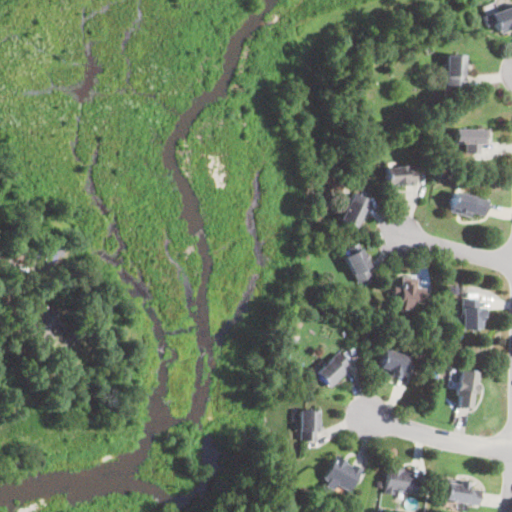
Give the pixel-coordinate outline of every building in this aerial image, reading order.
[(511,30),(510,31),(501,35),(499,31),(496,32),(490,15),(511,6),(511,30)] [(466,64),(466,69),(462,69),(462,76),(464,76),(463,86),(445,86),(445,55),(463,56),(462,63),(466,64)] [(380,130),(371,134),(369,126),(378,123),(380,130)] [(483,130),(487,130),(487,144),(479,144),(479,155),(465,154),(465,144),(453,144),(454,130),(474,130),(477,129),(480,129),(483,130)] [(405,166),(414,166),(415,186),(399,187),(398,186),(386,186),(385,169),(396,168),(396,167),(405,166)] [(488,203),(485,215),(485,217),(471,213),(470,218),(449,212),(454,192),(489,202),(488,203)] [(369,202),(365,211),(364,210),(361,216),(364,218),(361,223),(358,222),(354,229),(338,220),(353,193),(369,202)] [(59,240),(57,256),(54,255),(52,264),(35,261),(35,259),(34,259),(37,237),(59,240)] [(357,243),(363,255),(366,253),(368,259),(366,260),(369,267),(366,268),(370,276),(357,283),(344,258),(349,255),(346,249),(357,243)] [(417,279),(416,288),(425,289),(423,304),(414,303),(413,312),(400,310),(401,308),(398,308),(399,297),(392,296),(393,287),(393,286),(400,287),(401,277),(417,279)] [(478,300),(478,308),(483,308),(482,326),(479,325),(478,329),(460,329),(461,300),(463,300),(464,294),(472,294),(471,300),(478,300)] [(60,314),(53,326),(44,344),(25,335),(35,317),(38,318),(42,311),(48,315),(51,309),(60,314)] [(300,322),(298,328),(292,326),(294,320),(300,322)] [(410,366),(407,374),(399,372),(397,377),(381,373),(382,369),(378,368),(383,350),(412,358),(410,366)] [(344,375),(329,389),(315,373),(337,353),(348,364),(341,370),(345,374),(344,375)] [(479,373),(475,393),(474,393),(471,409),(457,407),(459,396),(456,395),(456,390),(455,390),(457,381),(458,381),(460,370),(479,373)] [(317,411),(317,424),(320,424),(320,430),(315,430),(315,441),(299,441),(299,411),(317,411)] [(346,464),(351,467),(352,465),(361,470),(349,492),(336,485),(333,491),(325,487),(327,482),(322,479),(335,456),(347,463),(346,464)] [(418,491),(417,495),(393,491),(392,495),(383,494),(387,466),(403,469),(403,470),(412,472),(412,477),(420,479),(418,491)] [(467,482),(466,489),(480,491),(478,506),(450,502),(450,501),(443,500),(446,483),(458,485),(459,481),(467,482)]
